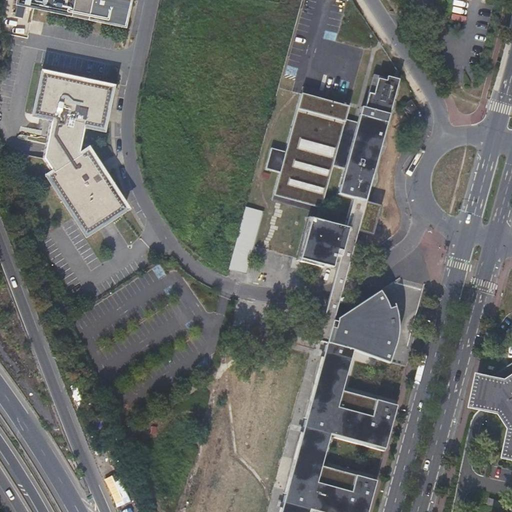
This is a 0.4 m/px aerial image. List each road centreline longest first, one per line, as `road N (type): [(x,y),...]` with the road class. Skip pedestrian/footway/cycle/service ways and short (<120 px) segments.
road 1 (unclassified): [(152,0),(128,143),(153,217),(198,271),(253,294),(348,287),(403,255),(427,212)]
road 2 (trunk): [(106,511),(0,242)]
road 3 (primary): [(467,237),(393,511)]
road 4 (primary): [(420,511),(492,246)]
road 5 (unclassified): [(446,140),(435,100),(370,0)]
road 6 (trunk): [(79,511),(0,392)]
